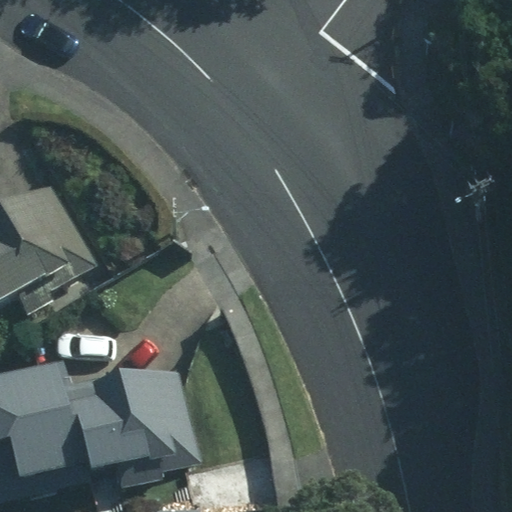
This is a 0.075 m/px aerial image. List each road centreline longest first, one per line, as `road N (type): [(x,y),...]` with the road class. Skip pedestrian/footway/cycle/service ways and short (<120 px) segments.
road 1 (tertiary): [(408,511),(392,427),(329,269),(247,118)]
road 2 (tertiary): [(247,118),(117,0)]
road 3 (residential): [(343,0),(247,118)]
